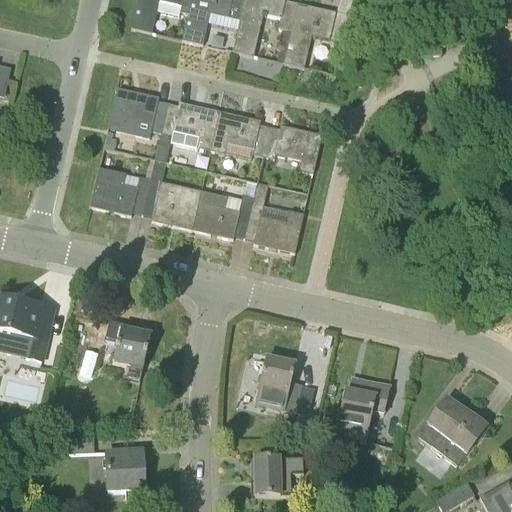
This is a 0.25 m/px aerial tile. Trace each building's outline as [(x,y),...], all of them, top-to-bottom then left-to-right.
[(182,44),(191,0),(136,0),(129,32),(152,37),(158,7),(180,11),(179,16),(186,18),(180,43),(182,44)] [(207,27),(236,33),(243,0),(191,0),(182,44),(202,49),(207,27)] [(278,32),(283,34),(289,35),(294,7),(284,4),(283,6),(258,0),(243,0),(236,33),(235,40),(232,56),(253,60),(262,19),(280,23),(278,32)] [(340,0),(336,46),(349,47),(353,0),(340,0)] [(289,35),(282,67),(304,71),(310,41),(329,45),(334,18),(306,11),(306,10),(294,7),(289,35)] [(285,48),(281,44),(276,45),(275,51),(279,54),(284,53),(285,48)] [(439,49),(419,50),(420,60),(439,59),(439,49)] [(150,135),(159,137),(166,108),(157,105),(157,102),(116,92),(107,131),(149,141),(150,135)] [(159,137),(157,149),(165,150),(170,147),(210,156),(219,116),(177,106),(177,110),(166,108),(159,137)] [(263,161),(269,131),(258,129),(259,125),(219,116),(210,156),(250,165),(252,158),(263,161)] [(269,131),(263,161),(274,163),(275,159),(300,165),(297,176),(310,179),(320,139),(279,130),(278,133),(269,131)] [(161,186),(166,165),(154,162),(149,184),(141,219),(151,221),(150,226),(191,235),(200,195),(161,186)] [(125,178),(98,172),(89,212),(130,221),(131,216),(141,219),(149,184),(144,183),(138,181),(135,192),(122,189),(125,178)] [(244,243),(257,187),(246,185),(243,198),(241,198),(240,204),(200,195),(191,235),(232,244),(233,241),(244,243)] [(257,187),(244,243),(252,245),(252,248),(294,258),(303,218),(288,215),(287,216),(285,226),(261,220),(268,190),(257,187)] [(52,374),(59,345),(45,341),(52,314),(1,302),(0,305),(0,336),(27,343),(22,362),(38,366),(37,371),(52,374)] [(141,374),(150,340),(137,337),(138,333),(111,326),(108,340),(116,342),(110,367),(141,374)] [(294,420),(301,389),(290,387),(294,370),(264,363),(252,411),(294,420)] [(382,419),(389,391),(357,384),(354,398),(343,395),(334,432),(366,439),(371,416),(382,419)] [(484,431),(446,403),(417,441),(455,470),(463,459),(484,431)] [(330,444),(335,422),(323,419),(318,441),(330,444)] [(68,458),(94,457),(93,442),(67,444),(68,458)] [(140,505),(140,495),(141,495),(139,455),(103,457),(104,498),(125,498),(125,505),(140,505)] [(253,502),(280,501),(280,500),(290,500),(289,479),(302,479),(302,463),(253,464),(253,502)] [(511,511),(511,492),(511,493),(507,485),(478,502),(483,511),(511,511)] [(438,511),(451,511),(473,499),(465,487),(434,505),(438,511)]
